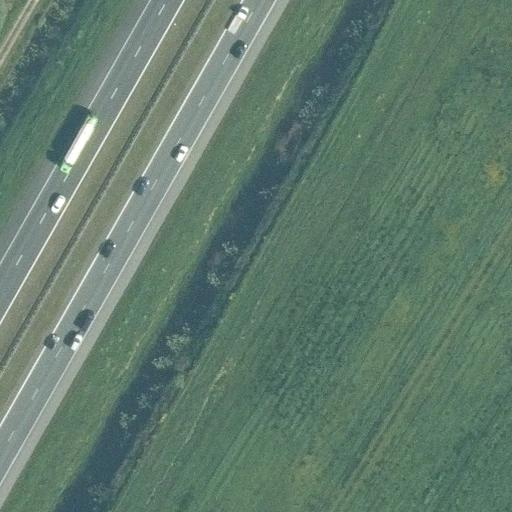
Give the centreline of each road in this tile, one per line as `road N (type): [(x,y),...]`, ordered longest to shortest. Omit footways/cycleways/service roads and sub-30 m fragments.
road 1 (motorway): [(0,454),(258,0)]
road 2 (motorway): [(164,0),(0,288)]
